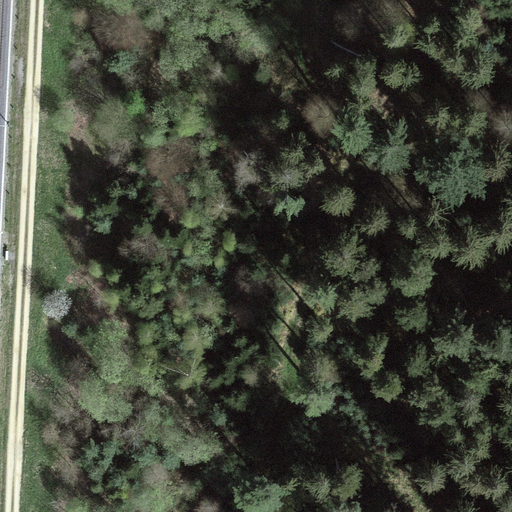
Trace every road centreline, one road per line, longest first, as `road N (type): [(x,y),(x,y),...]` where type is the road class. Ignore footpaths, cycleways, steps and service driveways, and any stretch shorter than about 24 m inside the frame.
road 1 (track): [(40,0),(14,511)]
road 2 (track): [(305,0),(352,126),(511,191)]
